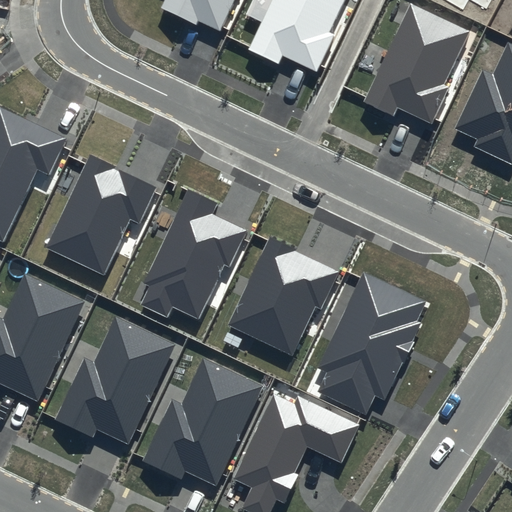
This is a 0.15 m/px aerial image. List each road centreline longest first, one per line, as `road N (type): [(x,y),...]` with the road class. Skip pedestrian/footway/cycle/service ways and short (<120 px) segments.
road 1 (residential): [(511,259),(104,67),(74,42),(63,0)]
road 2 (residential): [(404,511),(511,349)]
